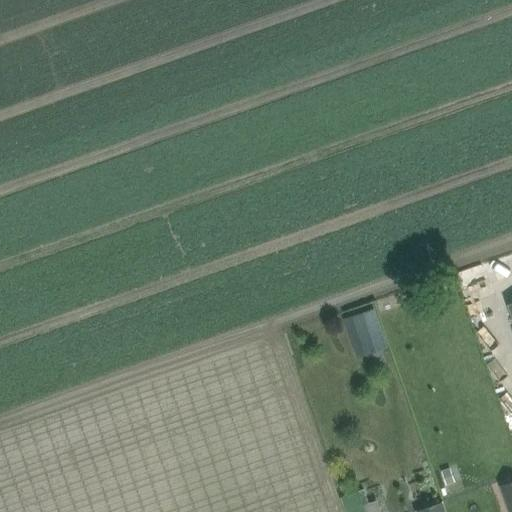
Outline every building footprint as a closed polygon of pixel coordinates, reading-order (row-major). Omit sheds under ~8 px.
[(351,308),(365,347),(386,340),(373,300),(351,308)] [(455,480),(452,469),(443,472),(447,483),(455,480)] [(511,511),(511,481),(501,486),(510,511),(511,511)] [(359,490),(342,496),(347,511),(366,511),(359,490)] [(418,511),(446,511),(443,502),(418,511)]
